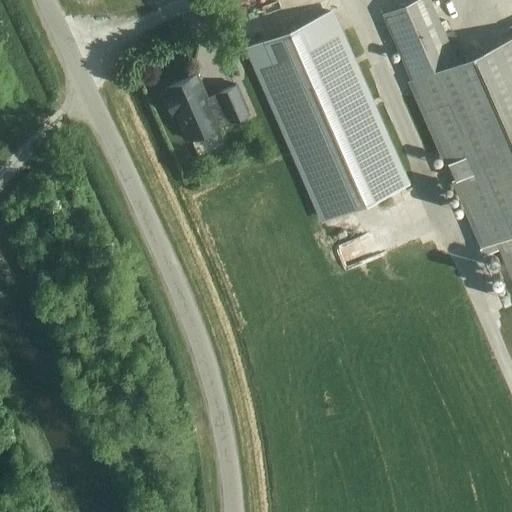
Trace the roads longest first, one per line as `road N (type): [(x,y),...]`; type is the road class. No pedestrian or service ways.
road 1 (unclassified): [(232,511),(221,424),(199,343),(86,88)]
road 2 (unclassified): [(0,181),(86,88)]
